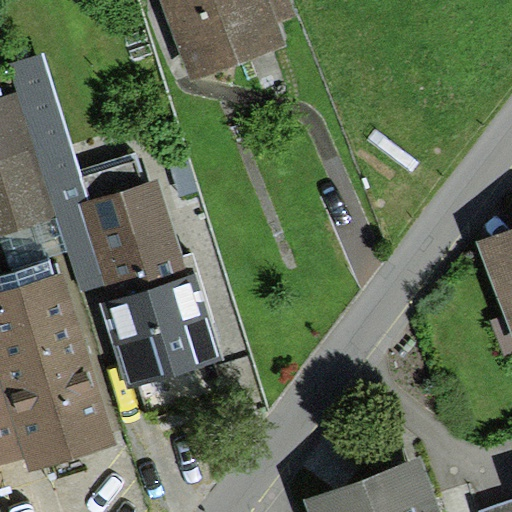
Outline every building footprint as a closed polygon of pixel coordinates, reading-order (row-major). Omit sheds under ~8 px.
[(285,46),(276,22),(294,15),(288,0),(156,0),(190,84),(285,46)] [(69,175),(27,44),(3,52),(17,95),(56,218),(81,294),(103,287),(109,303),(98,306),(127,394),(224,362),(196,275),(187,278),(155,181),(146,183),(136,153),(69,175)] [(0,236),(56,218),(17,95),(0,100),(0,236)] [(511,334),(511,231),(477,245),(511,334)] [(119,447),(62,274),(0,292),(0,469),(25,461),(29,476),(119,447)] [(435,511),(418,461),(304,504),(306,511),(435,511)] [(511,511),(511,500),(475,511),(511,511)]
